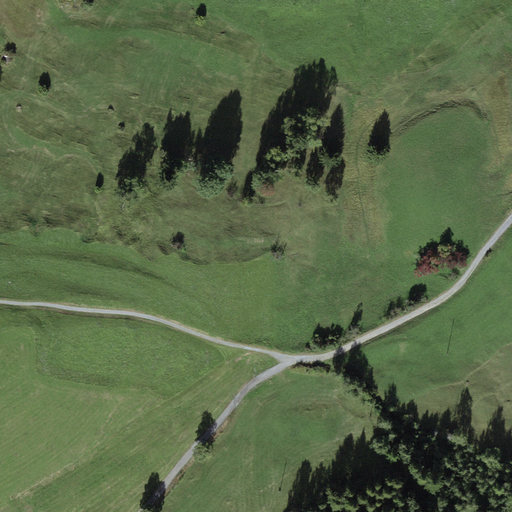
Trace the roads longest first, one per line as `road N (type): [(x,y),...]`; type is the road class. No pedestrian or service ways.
road 1 (track): [(0,295),(131,313),(289,358)]
road 2 (track): [(289,358),(319,356),(447,287),(511,208)]
road 3 (track): [(142,511),(239,394),(289,358)]
